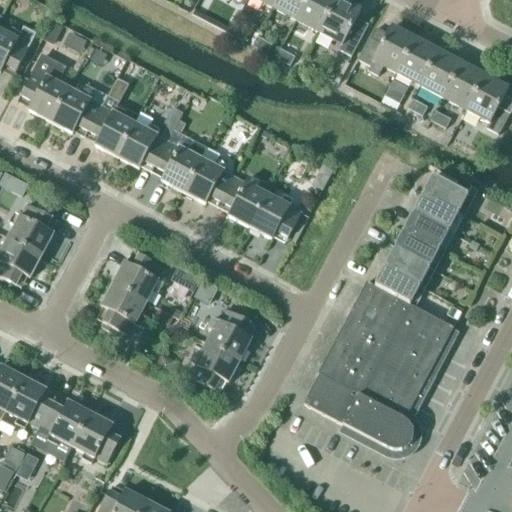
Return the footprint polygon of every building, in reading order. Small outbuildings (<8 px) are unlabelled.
[(251,0),(272,11),(277,0),(251,0)] [(295,23),(307,0),(277,0),(272,11),(295,23)] [(318,35),(337,0),(335,0),(307,0),(295,23),(318,35)] [(337,0),(318,35),(341,47),(338,53),(351,60),(368,28),(356,21),(360,13),(337,0)] [(53,48),(62,30),(51,25),(42,42),(53,48)] [(243,44),(248,35),(233,27),(228,37),(243,44)] [(0,32),(0,75),(4,68),(16,74),(36,36),(23,29),(19,36),(10,31),(8,36),(0,32)] [(396,76),(415,41),(391,29),(387,37),(375,30),(358,63),(370,69),(367,73),(378,79),(383,69),(396,76)] [(266,57),(270,47),(256,39),(251,49),(266,57)] [(420,89),(438,54),(415,41),(396,76),(420,89)] [(289,69),(294,60),(279,52),(274,61),(289,69)] [(443,101),(461,66),(438,54),(420,89),(443,101)] [(32,106),(28,114),(50,125),(58,109),(68,91),(59,87),(66,74),(40,61),(20,100),(32,106)] [(466,113),(484,79),(461,66),(443,101),(466,113)] [(484,79),(466,113),(488,125),(485,131),(498,138),(511,111),(511,103),(503,99),(508,91),(484,79)] [(87,135),(106,99),(95,93),(85,88),(80,98),(68,91),(58,109),(50,125),(72,137),(76,129),(87,135)] [(399,107),(404,98),(389,90),(384,99),(399,107)] [(134,126),(122,120),(125,115),(116,110),(118,106),(106,99),(87,135),(98,141),(94,149),(116,161),(134,126)] [(422,119),(427,110),(412,102),(407,112),(422,119)] [(445,131),(450,122),(435,114),(430,124),(445,131)] [(153,170),(167,145),(156,139),(159,133),(149,128),(152,122),(140,115),(134,126),(116,161),(138,172),(142,165),(153,170)] [(183,196),(206,151),(193,143),(190,149),(181,145),(178,151),(167,145),(153,170),(165,176),(161,184),(183,196)] [(220,206),(233,180),(222,174),(226,168),(216,163),(219,158),(206,151),(183,196),(205,208),(209,200),(220,206)] [(423,198),(457,216),(467,198),(432,179),(423,198)] [(249,231),(267,197),(255,191),(258,186),(248,180),(245,186),(233,180),(220,206),(231,212),(227,219),(249,231)] [(267,197),(249,231),(271,243),(275,235),(287,241),(300,216),(289,210),(292,204),(282,198),(279,204),(267,197)] [(448,235),(457,216),(423,198),(413,216),(448,235)] [(7,241),(41,259),(53,237),(45,233),(51,221),(26,208),(20,219),(14,216),(8,226),(14,229),(7,241)] [(438,253),(448,235),(413,216),(403,234),(438,253)] [(428,271),(438,253),(403,234),(394,253),(428,271)] [(29,281),(41,259),(7,241),(1,253),(0,252),(0,280),(15,289),(22,277),(29,281)] [(419,289),(428,271),(394,253),(384,271),(419,289)] [(112,288),(145,305),(152,293),(158,296),(163,286),(157,283),(163,271),(138,258),(131,270),(124,266),(112,288)] [(409,308),(419,289),(384,271),(374,289),(409,308)] [(193,291),(198,281),(182,273),(177,283),(193,291)] [(391,298),(374,289),(366,285),(317,377),(319,378),(303,407),(388,452),(390,453),(394,454),(398,454),(400,454),(403,452),(405,451),(407,449),(409,447),(411,445),(412,442),(412,439),(412,436),(412,433),(411,430),(410,428),(436,378),(431,370),(452,332),(453,331),(409,308),(397,301),(391,298)] [(139,317),(145,305),(112,288),(100,310),(108,314),(102,326),(127,339),(134,327),(140,331),(145,320),(139,317)] [(172,328),(175,321),(158,313),(155,319),(172,328)] [(206,346),(240,364),(251,342),(244,338),(250,326),(224,313),(218,324),(212,321),(207,331),(212,334),(206,346)] [(228,386),(240,364),(206,346),(199,358),(194,355),(189,365),(195,369),(189,380),(214,394),(220,382),(228,386)] [(0,422),(1,423),(5,415),(23,381),(1,369),(0,370),(0,422)] [(39,432),(52,406),(41,400),(45,393),(23,381),(5,415),(17,421),(14,427),(24,432),(27,426),(39,432)] [(71,450),(90,416),(67,404),(63,412),(52,406),(39,432),(50,438),(46,444),(57,449),(59,444),(71,450)] [(90,416),(71,450),(83,457),(81,462),(91,467),(94,461),(106,467),(119,442),(107,436),(112,428),(90,416)] [(24,457),(10,450),(2,466),(16,473),(24,457)] [(143,511),(147,504),(125,493),(121,500),(109,494),(99,511),(143,511)]
